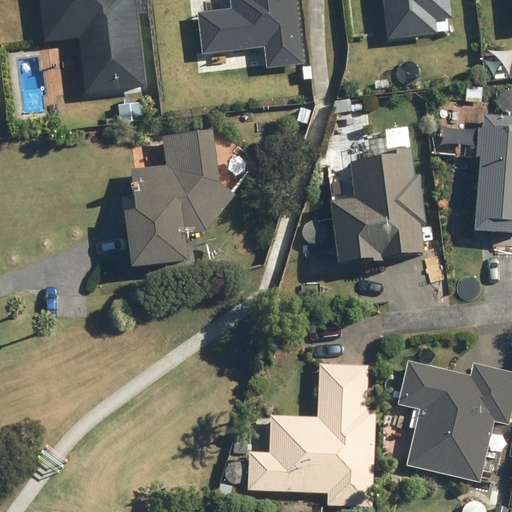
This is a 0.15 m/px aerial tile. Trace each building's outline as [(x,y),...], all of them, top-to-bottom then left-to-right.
[(40,0),(45,41),(80,37),(86,92),(145,86),(135,0),(40,0)] [(197,12),(201,54),(264,48),(266,68),(302,64),(294,0),(229,0),(231,8),(197,12)] [(383,0),(388,42),(437,37),(437,34),(448,33),(447,21),(452,21),(449,0),(383,0)] [(511,121),(479,118),(469,236),(511,239),(511,121)] [(122,218),(119,218),(122,245),(125,275),(182,269),(179,238),(201,236),(230,200),(214,186),(209,135),(159,140),(162,170),(127,173),(129,195),(120,196),(122,218)] [(350,204),(325,206),(331,269),(418,261),(415,231),(419,230),(415,180),(409,181),(407,155),(401,155),(401,152),(383,153),(383,157),(377,157),(377,163),(347,166),(350,204)] [(416,413),(403,469),(477,486),(491,425),(505,428),(511,397),(511,376),(470,367),(467,379),(404,364),(394,408),(416,413)] [(245,456),(243,494),(324,497),(323,510),(369,511),(373,414),(363,413),(365,369),(316,367),(314,421),(267,419),(265,457),(245,456)] [(216,487),(212,502),(226,504),(229,490),(216,487)]
